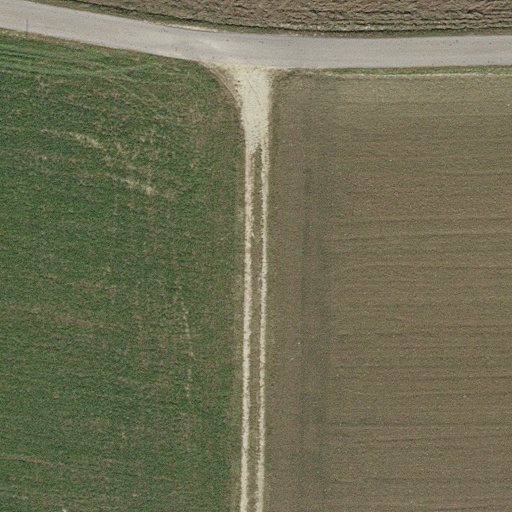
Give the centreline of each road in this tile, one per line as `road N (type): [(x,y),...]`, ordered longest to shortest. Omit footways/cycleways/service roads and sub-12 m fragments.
road 1 (track): [(0,6),(259,47),(511,40)]
road 2 (track): [(259,47),(253,511)]
